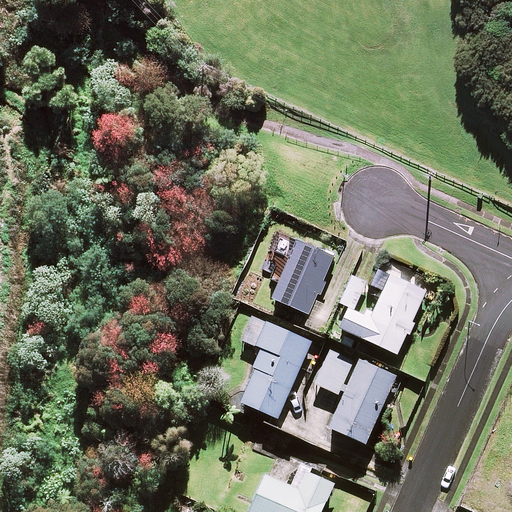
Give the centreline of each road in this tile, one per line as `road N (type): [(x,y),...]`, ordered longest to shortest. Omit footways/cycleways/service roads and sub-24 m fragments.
road 1 (residential): [(410,511),(511,299)]
road 2 (residential): [(378,200),(511,259)]
